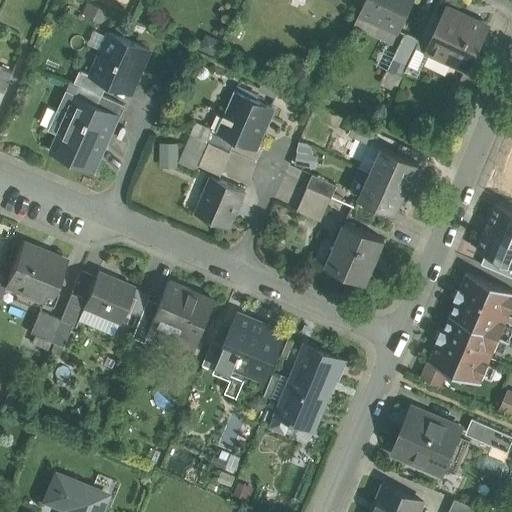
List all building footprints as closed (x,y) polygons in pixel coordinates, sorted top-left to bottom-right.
[(414,0),(365,0),(360,13),(400,31),(414,0)] [(488,25),(448,7),(428,51),(431,53),(452,62),(454,57),(468,63),(470,64),(473,58),(488,25)] [(400,31),(360,13),(353,28),(393,47),(400,31)] [(151,50),(109,32),(90,74),(90,75),(108,83),(131,94),(151,50)] [(420,39),(405,33),(393,58),(408,65),(417,46),(420,39)] [(419,80),(431,53),(428,51),(417,46),(408,65),(404,72),(419,80)] [(404,72),(408,65),(393,58),(380,87),(394,94),(404,72)] [(484,64),(473,58),(470,64),(468,63),(461,80),(468,83),(474,86),(484,64)] [(0,66),(0,67),(0,92),(3,93),(12,71),(0,66)] [(108,83),(90,75),(90,74),(80,70),(75,82),(102,94),(103,94),(108,83)] [(468,83),(461,80),(457,78),(440,114),(451,119),(468,83)] [(276,108),(235,90),(235,91),(237,92),(227,114),(225,113),(223,117),(232,121),(226,134),(218,130),(217,132),(235,140),(258,150),(259,149),(256,148),(273,108),(276,109),(276,108)] [(67,93),(51,129),(58,132),(74,96),(67,93)] [(103,94),(102,94),(98,105),(120,115),(125,104),(103,94)] [(98,105),(75,95),(74,96),(58,132),(50,150),(95,171),(120,115),(98,105)] [(375,133),(353,123),(348,134),(370,144),(375,133)] [(235,140),(217,132),(218,130),(213,128),(208,141),(210,142),(230,151),(235,140)] [(162,164),(180,164),(181,141),(162,140),(162,164)] [(230,151),(210,142),(199,165),(221,174),(232,151),(230,151)] [(298,163),(316,165),(318,143),(300,142),(298,163)] [(418,163),(383,147),(371,172),(406,188),(418,163)] [(406,188),(371,172),(360,198),(395,214),(406,188)] [(337,185),(313,174),(308,185),(332,196),(337,185)] [(245,190),(212,176),(196,213),(229,227),(245,190)] [(332,196),(308,185),(297,210),(321,221),(332,196)] [(511,208),(495,202),(488,221),(491,223),(488,231),(484,230),(476,249),(486,253),(511,263),(511,208)] [(385,239),(345,222),(326,267),(366,283),(385,239)] [(67,261),(23,243),(6,283),(45,299),(49,288),(55,290),(67,261)] [(511,263),(486,253),(481,264),(511,277),(511,263)] [(511,290),(466,271),(466,272),(460,288),(459,287),(458,289),(459,289),(456,297),(455,296),(455,298),(457,299),(450,314),(500,336),(511,308),(511,290)] [(134,288),(97,272),(86,299),(83,305),(84,305),(120,320),(123,314),(132,292),(134,288)] [(216,301),(168,281),(158,303),(151,321),(152,322),(199,341),(216,301)] [(138,320),(147,299),(132,292),(123,314),(138,320)] [(71,293),(60,319),(72,324),(72,325),(75,326),(84,305),(83,305),(86,299),(71,293)] [(138,320),(132,337),(144,342),(152,322),(151,321),(158,303),(147,299),(138,320)] [(60,319),(39,310),(30,332),(51,341),(60,319)] [(253,318),(238,312),(224,344),(221,351),(222,352),(237,358),(233,367),(237,369),(239,365),(265,376),(260,387),(262,387),(286,330),(267,322),(266,326),(252,320),(253,318)] [(500,336),(450,314),(444,330),(441,329),(441,331),(442,331),(438,338),(437,340),(438,340),(430,360),(429,359),(428,360),(429,361),(448,369),(481,383),(482,382),(481,381),(500,336)] [(60,319),(51,341),(54,342),(51,351),(59,354),(72,325),(72,324),(60,319)] [(224,344),(213,339),(203,363),(215,369),(222,352),(221,351),(224,344)] [(306,345),(277,415),(290,421),(296,423),(297,421),(313,428),(326,395),(324,394),(333,373),(340,376),(346,362),(306,345)] [(448,369),(429,361),(422,378),(441,386),(448,369)] [(511,391),(508,390),(500,409),(511,414),(511,391)] [(462,427),(411,406),(410,408),(414,410),(396,454),(442,474),(462,427)] [(277,415),(275,415),(271,426),(285,432),(290,421),(277,415)] [(511,443),(511,435),(472,418),(467,431),(487,439),(485,442),(508,452),(511,443)] [(99,511),(107,494),(56,473),(45,500),(66,508),(64,511),(99,511)] [(419,511),(424,501),(383,484),(371,511),(419,511)] [(477,511),(479,509),(454,498),(448,511),(477,511)]
